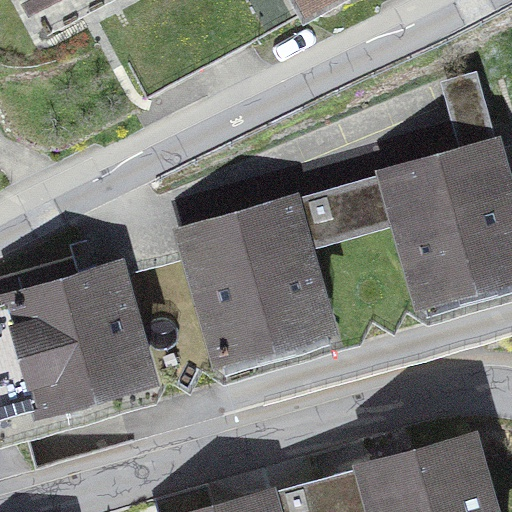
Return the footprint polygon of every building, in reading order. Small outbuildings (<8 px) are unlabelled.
[(59,0),(74,26),(120,0),(59,0)] [(308,0),(319,19),(353,0),(308,0)] [(511,144),(509,136),(180,234),(222,375),(354,335),(330,257),(406,234),(429,309),(511,284),(511,144)] [(0,153),(0,185),(14,178),(0,153)] [(147,264),(0,309),(0,426),(2,433),(182,378),(147,264)] [(510,511),(480,419),(193,511),(510,511)]
